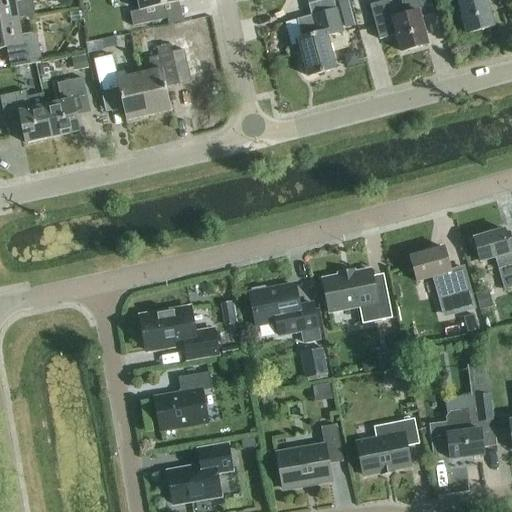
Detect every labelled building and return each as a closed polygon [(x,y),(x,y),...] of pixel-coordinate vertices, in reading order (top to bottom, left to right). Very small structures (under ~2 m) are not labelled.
[(0,0),(0,23),(19,20),(36,17),(35,16),(34,16),(31,0),(0,0)] [(138,0),(139,1),(141,11),(130,14),(133,27),(173,19),(171,5),(182,3),(181,0),(138,0)] [(307,0),(311,17),(297,21),(301,39),(298,40),(309,78),(336,71),(327,38),(342,34),(333,0),(307,0)] [(401,0),(402,1),(406,16),(393,20),(402,53),(428,46),(420,19),(434,15),(429,0),(401,0)] [(457,0),(467,35),(493,28),(486,3),(496,0),(457,0)] [(19,20),(0,23),(0,50),(6,49),(10,69),(42,63),(37,33),(22,36),(19,20)] [(96,48),(117,42),(115,34),(94,40),(96,48)] [(191,83),(184,51),(172,53),(171,45),(157,48),(159,57),(148,59),(151,73),(140,76),(149,117),(172,112),(166,88),(191,83)] [(89,70),(86,57),(71,60),(74,73),(89,70)] [(149,117),(140,76),(127,79),(126,75),(123,73),(116,74),(112,57),(93,61),(106,114),(124,110),(126,122),(149,117)] [(62,103),(46,107),(53,139),(79,133),(76,117),(91,114),(83,79),(57,85),(62,103)] [(53,139),(46,107),(43,95),(27,98),(26,92),(0,98),(8,133),(23,129),(27,145),(53,139)] [(505,231),(474,240),(481,264),(495,260),(504,291),(511,288),(511,239),(507,241),(505,231)] [(472,299),(465,276),(453,279),(444,249),(410,259),(417,284),(434,279),(442,309),(445,309),(447,317),(472,310),(469,300),(472,299)] [(324,281),(330,314),(359,308),(363,326),(392,320),(388,295),(375,298),(370,272),(354,275),(354,273),(339,276),(340,278),(324,281)] [(302,333),(304,344),(320,341),(313,305),(299,308),(295,287),(266,292),(265,289),(252,291),(253,295),(251,295),(257,327),(277,323),(280,337),(302,333)] [(489,292),(475,296),(480,312),(494,309),(489,292)] [(190,310),(141,319),(147,352),(184,346),(187,361),(219,356),(214,331),(194,335),(190,310)] [(478,332),(474,316),(463,319),(467,334),(478,332)] [(323,350),(300,354),(305,380),(307,380),(307,383),(327,380),(326,376),(328,376),(323,350)] [(490,395),(486,365),(467,367),(471,398),(490,395)] [(408,371),(393,374),(395,386),(410,383),(408,371)] [(177,396),(155,400),(161,432),(208,424),(202,392),(213,390),(210,373),(178,379),(180,391),(177,396)] [(329,385),(313,388),(315,403),(332,400),(329,385)] [(475,397),(477,410),(450,414),(445,419),(446,424),(429,426),(433,457),(450,455),(451,461),(484,456),(479,423),(493,421),(490,395),(475,397)] [(357,445),(364,477),(381,474),(382,475),(393,473),(393,471),(410,468),(406,448),(420,446),(414,420),(374,429),(376,441),(357,445)] [(283,490),(332,481),(329,466),(343,463),(337,426),(321,429),(325,448),(277,457),(283,490)] [(230,446),(200,451),(203,467),(170,473),(175,506),(223,498),(219,474),(234,472),(230,446)]
